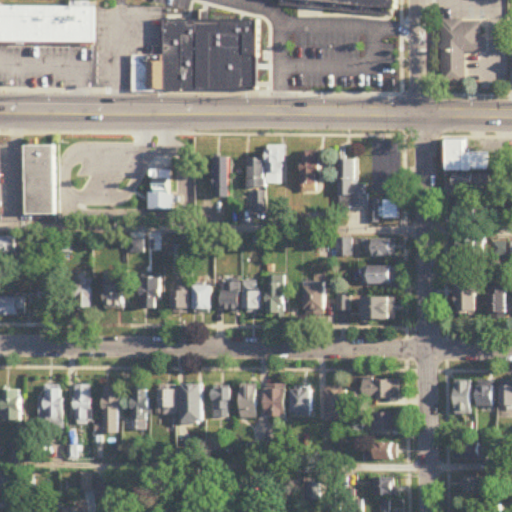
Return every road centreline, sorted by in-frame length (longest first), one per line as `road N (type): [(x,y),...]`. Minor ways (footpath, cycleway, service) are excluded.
road 1 (residential): [(431,511),(419,0)]
road 2 (secondary): [(0,112),(511,118)]
road 3 (residential): [(0,349),(511,353)]
